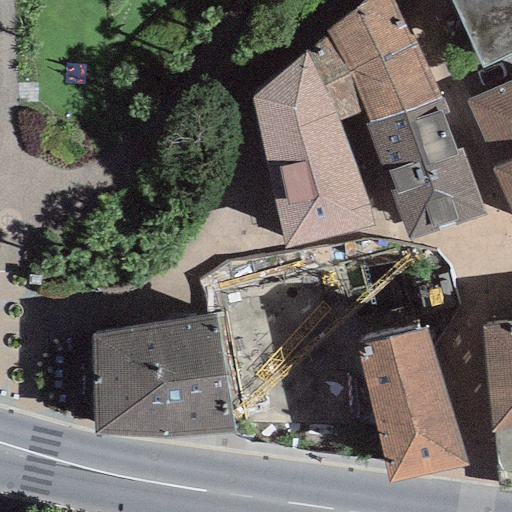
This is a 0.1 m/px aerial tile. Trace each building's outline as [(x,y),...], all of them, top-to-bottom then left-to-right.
[(369,122),(437,98),(392,0),(365,0),(304,53),(334,111),(337,119),(362,105),(369,122)] [(511,0),(450,0),(483,70),(511,55),(511,0)] [(304,53),(250,99),(283,251),(373,225),(337,119),(334,111),(304,53)] [(511,80),(464,102),(498,166),(490,169),(511,216),(511,80)] [(369,122),(365,123),(407,240),(484,213),(461,149),(456,151),(437,98),(369,122)] [(215,318),(91,336),(93,436),(164,439),(235,435),(215,318)] [(511,322),(481,326),(498,471),(511,469),(511,322)] [(461,466),(426,326),(353,345),(388,485),(461,466)]
